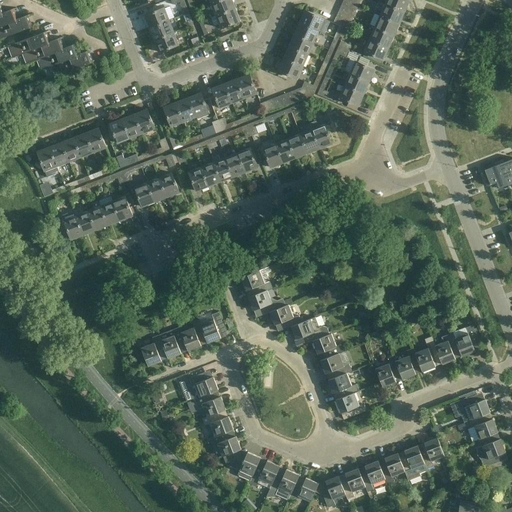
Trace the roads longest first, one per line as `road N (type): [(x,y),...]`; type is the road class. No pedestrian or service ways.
road 1 (tertiary): [(219,511),(67,344),(0,250)]
road 2 (residential): [(160,251),(168,239),(362,165)]
road 3 (residential): [(494,372),(421,400),(393,433),(325,451)]
road 4 (residential): [(447,168),(511,334)]
road 5 (residential): [(477,0),(436,94),(447,168)]
road 6 (residential): [(280,0),(259,46),(163,84),(141,76)]
road 7 (residential): [(325,451),(288,450),(260,436),(226,353)]
road 8 (residential): [(325,451),(300,366),(268,344),(251,343)]
road 9 (track): [(0,421),(81,511)]
